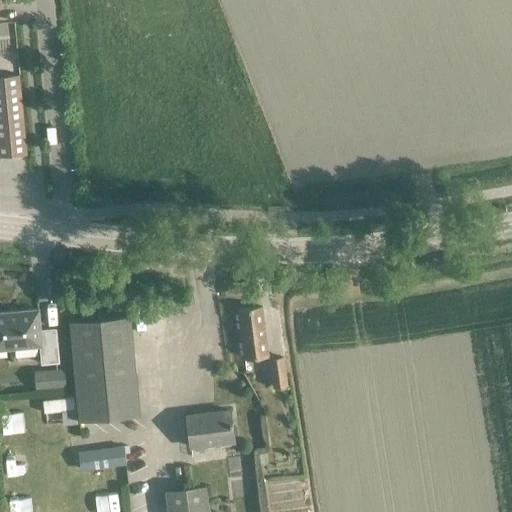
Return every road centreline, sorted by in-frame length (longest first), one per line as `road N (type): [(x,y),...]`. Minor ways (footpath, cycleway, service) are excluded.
road 1 (secondary): [(64,233),(321,250),(511,223)]
road 2 (residential): [(64,233),(44,0)]
